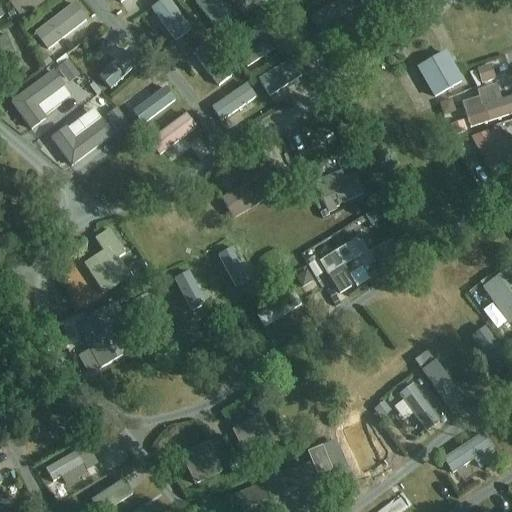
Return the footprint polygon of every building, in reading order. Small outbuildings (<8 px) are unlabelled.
[(51,0),(11,0),(16,6),(12,9),(21,22),(51,0)] [(168,0),(160,0),(149,8),(173,41),(190,28),(168,0)] [(214,0),(201,0),(196,5),(219,33),(233,22),(214,0)] [(349,0),(342,0),(310,20),(318,33),(356,10),(349,0)] [(387,0),(393,8),(406,0),(387,0)] [(48,52),(87,21),(74,5),(35,35),(48,52)] [(248,61),(275,51),(266,28),(239,39),(248,61)] [(225,41),(232,51),(240,45),(233,35),(225,41)] [(9,36),(0,40),(0,66),(18,58),(9,36)] [(194,52),(213,86),(227,79),(208,45),(194,52)] [(110,88),(136,65),(124,51),(97,74),(110,88)] [(445,53),(416,70),(434,101),(463,84),(445,53)] [(53,64),(46,55),(39,61),(46,69),(53,64)] [(292,61),(259,82),(270,98),(303,77),(292,61)] [(68,62),(58,69),(65,79),(75,71),(68,62)] [(491,67),(477,71),(481,86),(495,82),(491,67)] [(475,72),(469,75),(476,88),(480,86),(475,72)] [(66,89),(54,73),(10,104),(30,133),(47,121),(38,109),(66,89)] [(15,74),(5,78),(10,89),(19,85),(15,74)] [(244,82),(211,106),(223,122),(256,99),(244,82)] [(162,85),(136,106),(148,121),(174,100),(162,85)] [(480,99),(463,104),(471,131),(488,125),(511,117),(511,99),(502,102),(497,87),(478,93),(480,99)] [(451,101),(440,106),(444,117),(455,113),(451,101)] [(185,113),(152,136),(162,151),(195,127),(185,113)] [(121,115),(110,123),(117,133),(128,125),(121,115)] [(72,169),(115,137),(103,121),(76,141),(67,129),(51,140),(72,169)] [(465,133),(462,124),(450,127),(453,137),(465,133)] [(471,137),(500,187),(511,179),(511,178),(511,177),(511,154),(497,127),(471,137)] [(322,157),(304,161),(307,175),(325,171),(322,157)] [(284,192),(264,159),(237,176),(244,187),(220,202),(233,223),(284,192)] [(298,182),(290,167),(278,173),(286,188),(298,182)] [(341,173),(314,185),(327,216),(337,212),(332,198),(337,196),(341,206),(364,197),(355,175),(344,180),(341,173)] [(85,266),(103,294),(105,297),(132,280),(119,261),(126,256),(109,232),(95,241),(103,254),(94,260),(85,266)] [(352,242),(320,261),(340,294),(353,287),(347,276),(348,275),(343,267),(361,257),(352,242)] [(215,255),(234,286),(250,277),(231,245),(215,255)] [(393,246),(383,249),(388,263),(397,260),(393,246)] [(140,260),(127,269),(135,281),(148,272),(140,260)] [(317,262),(308,267),(316,279),(324,274),(319,265),(317,262)] [(190,268),(171,278),(192,316),(210,306),(190,268)] [(511,323),(511,277),(508,271),(481,290),(508,326),(511,323)] [(314,283),(307,272),(296,280),(303,290),(314,283)] [(295,295),(258,319),(265,331),(303,307),(295,295)] [(96,317),(78,326),(92,353),(82,360),(91,376),(132,353),(122,336),(117,327),(125,322),(117,306),(96,317)] [(427,353),(414,362),(420,370),(433,361),(427,353)] [(440,424),(413,387),(399,398),(426,434),(440,424)] [(391,413),(384,403),(374,411),(381,420),(391,413)] [(232,432),(247,462),(274,449),(259,419),(232,432)] [(482,436),(444,461),(454,476),(474,462),(480,471),(497,459),(482,436)] [(199,486),(214,478),(223,474),(209,445),(200,449),(199,448),(189,453),(194,463),(189,466),(199,486)] [(84,447),(44,470),(51,484),(59,479),(81,466),(84,471),(94,464),(84,447)] [(322,448),(308,454),(326,497),(341,491),(322,448)] [(237,462),(228,466),(233,475),(242,471),(237,462)] [(291,475),(305,507),(323,499),(310,467),(291,475)] [(284,511),(292,511),(305,507),(291,475),(272,483),(284,511)] [(124,481),(91,503),(96,511),(109,511),(134,496),(124,481)] [(262,511),(284,511),(272,483),(253,491),(262,511)] [(235,500),(239,511),(262,511),(253,491),(235,500)]
